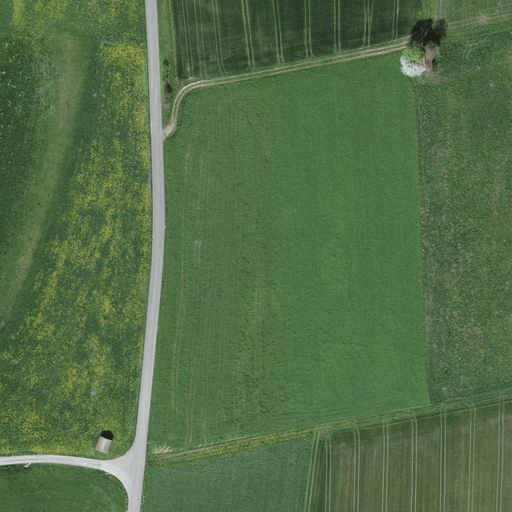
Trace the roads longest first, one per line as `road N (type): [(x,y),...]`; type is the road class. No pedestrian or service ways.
road 1 (unclassified): [(137,470),(159,229),(149,0)]
road 2 (track): [(156,137),(171,126),(181,92),(196,83),(408,46),(423,32),(427,0)]
road 3 (unclassified): [(137,470),(0,461)]
